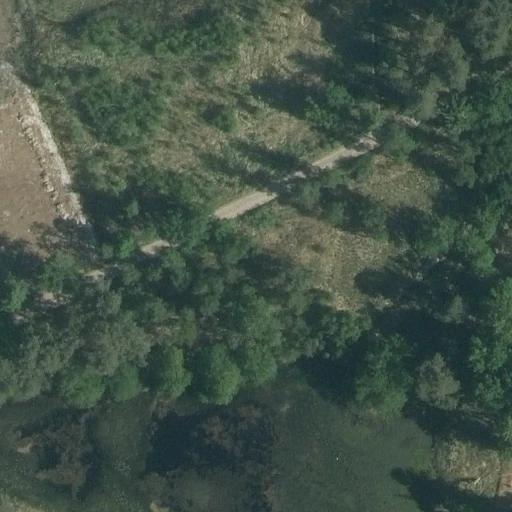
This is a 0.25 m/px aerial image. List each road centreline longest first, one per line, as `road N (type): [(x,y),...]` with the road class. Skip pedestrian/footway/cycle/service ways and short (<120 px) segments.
road 1 (track): [(0,320),(375,134)]
road 2 (track): [(375,134),(511,63)]
